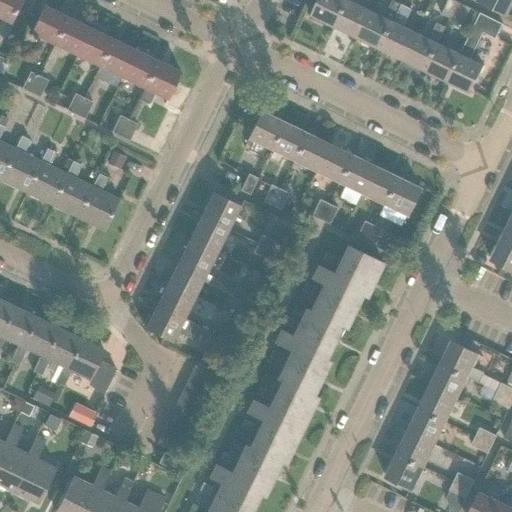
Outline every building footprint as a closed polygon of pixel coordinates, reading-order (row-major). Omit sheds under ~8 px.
[(21,0),(0,0),(0,18),(10,24),(21,0)] [(319,0),(312,16),(335,27),(348,0),(319,0)] [(357,38),(370,11),(358,5),(360,0),(348,0),(335,27),(357,38)] [(450,19),(458,3),(452,0),(448,0),(441,15),(450,19)] [(508,16),(511,8),(511,0),(481,0),(480,3),(508,16)] [(357,38),(380,49),(385,38),(401,5),(393,1),(384,18),(370,11),(357,38)] [(467,7),(458,3),(450,19),(459,24),(467,7)] [(380,49),(402,60),(415,33),(404,27),(412,10),(401,5),(385,38),(380,49)] [(31,34),(54,45),(67,18),(44,6),(31,34)] [(480,13),(460,55),(452,71),(447,82),(470,93),(483,66),(470,60),(483,33),(495,39),(502,24),(480,13)] [(67,18),(54,45),(76,56),(90,29),(67,18)] [(402,60),(424,71),(430,60),(438,44),(446,28),(437,23),(429,40),(415,33),(402,60)] [(90,29),(76,56),(99,67),(112,40),(90,29)] [(112,40),(99,67),(121,78),(135,51),(112,40)] [(430,60),(424,71),(447,82),(452,71),(460,55),(438,44),(430,60)] [(135,51),(121,78),(144,89),(157,61),(135,51)] [(157,61),(144,89),(140,98),(147,102),(151,92),(167,100),(180,73),(157,61)] [(22,89),(31,93),(39,77),(30,73),(22,89)] [(39,77),(31,93),(40,97),(47,81),(39,77)] [(67,111),(76,115),(84,99),(75,94),(67,111)] [(84,99),(76,115),(85,119),(92,103),(84,99)] [(271,150),(284,123),(261,112),(248,139),(271,150)] [(112,132),(121,137),(129,121),(120,116),(112,132)] [(129,121),(121,137),(129,141),(137,125),(129,121)] [(293,161),(307,134),(284,123),(271,150),(293,161)] [(0,180),(0,181),(16,149),(15,149),(0,141),(0,135),(4,128),(0,126),(0,180)] [(316,172),(329,145),(307,134),(293,161),(316,172)] [(0,181),(26,193),(41,162),(41,161),(23,153),(30,140),(21,136),(15,149),(16,149),(0,181)] [(338,183),(352,156),(329,145),(316,172),(338,183)] [(26,193),(52,206),(67,174),(66,174),(49,166),(55,153),(47,149),(41,161),(41,162),(26,193)] [(107,163),(120,170),(126,158),(113,151),(107,163)] [(361,194),(374,167),(352,156),(338,183),(361,194)] [(67,174),(52,206),(78,218),(93,187),(92,187),(75,178),(81,166),(72,161),(66,174),(67,174)] [(383,205),(396,178),(374,167),(361,194),(383,205)] [(98,174),(92,187),(93,187),(78,218),(104,231),(119,200),(101,191),(107,178),(98,174)] [(249,195),(257,179),(249,175),(241,191),(249,195)] [(419,189),(396,178),(383,205),(406,216),(419,189)] [(272,206),(280,190),(271,185),(263,202),(272,206)] [(288,194),(280,190),(272,206),(281,210),(288,194)] [(229,230),(241,207),(212,193),(201,216),(229,230)] [(320,221),(328,204),(320,200),(311,217),(320,221)] [(337,208),(328,204),(320,221),(329,225),(337,208)] [(189,238),(218,252),(229,230),(201,216),(189,238)] [(511,242),(511,217),(502,238),(511,242)] [(365,243),(373,226),(364,222),(356,239),(365,243)] [(381,230),(373,226),(365,243),(374,247),(381,230)] [(258,244),(274,252),(278,244),(262,236),(258,244)] [(178,260),(207,275),(218,252),(189,238),(178,260)] [(511,271),(511,242),(502,238),(491,261),(511,271)] [(269,261),(274,252),(258,244),(253,253),(269,261)] [(361,296),(365,298),(382,263),(349,247),(335,275),(320,267),(317,274),(361,295),(361,296)] [(322,260),(332,265),(335,257),(325,253),(322,260)] [(167,283),(196,297),(207,275),(178,260),(167,283)] [(344,329),(361,296),(361,295),(317,274),(314,280),(325,286),(312,312),(308,310),(308,311),(340,327),(344,329)] [(235,289),(251,297),(256,288),(240,280),(235,289)] [(167,283),(156,305),(184,319),(196,297),(167,283)] [(302,291),(311,296),(315,288),(305,284),(302,291)] [(247,306),(251,297),(235,289),(231,298),(247,306)] [(0,334),(14,307),(0,300),(0,334)] [(197,326),(184,320),(184,319),(156,305),(144,328),(173,342),(178,333),(191,340),(197,326)] [(36,318),(14,307),(0,334),(0,348),(5,338),(18,345),(11,361),(14,363),(36,318)] [(324,360),(340,327),(308,311),(295,338),(283,332),(280,339),(324,360)] [(281,323),(291,328),(294,320),(284,316),(281,323)] [(58,329),(36,318),(14,363),(19,365),(27,349),(41,356),(33,372),(36,373),(58,329)] [(213,334),(229,342),(233,333),(217,325),(213,334)] [(81,339),(58,329),(36,373),(42,376),(49,360),(63,367),(55,383),(59,384),(81,339)] [(225,350),(229,342),(213,334),(209,342),(225,350)] [(103,350),(81,339),(59,384),(64,387),(71,371),(89,380),(98,361),(103,350)] [(312,395),(320,379),(328,362),(324,360),(280,339),(277,345),(293,353),(279,380),(283,383),(312,395)] [(498,392),(497,393),(511,399),(511,388),(502,384),(483,375),(484,373),(473,368),(479,355),(452,342),(440,365),(467,378),(468,378),(498,392)] [(269,358),(279,363),(282,355),(273,351),(269,358)] [(116,369),(98,361),(89,380),(92,387),(104,393),(116,369)] [(430,387),(457,400),(467,378),(440,365),(430,387)] [(194,367),(189,378),(211,389),(217,377),(194,367)] [(189,378),(184,389),(206,400),(211,389),(189,378)] [(300,432),(308,415),(316,398),(312,395),(283,383),(270,409),(255,402),(251,408),(300,432)] [(257,395),(267,399),(270,391),(260,387),(257,395)] [(419,410),(446,423),(457,400),(430,387),(419,410)] [(184,389),(178,400),(201,411),(206,400),(184,389)] [(511,403),(511,399),(497,393),(493,401),(509,409),(511,403)] [(178,400),(173,411),(195,422),(201,411),(178,400)] [(283,466),(300,432),(251,408),(248,414),(264,422),(251,449),(279,463),(283,466)] [(96,414),(87,409),(80,423),(90,427),(96,414)] [(408,432),(435,445),(446,423),(419,410),(408,432)] [(173,411),(168,422),(190,433),(195,422),(173,411)] [(62,420),(49,414),(43,427),(56,433),(62,420)] [(241,428),(250,432),(254,425),(244,420),(241,428)] [(168,422),(163,433),(184,444),(190,433),(168,422)] [(13,425),(4,443),(9,445),(0,462),(0,485),(14,492),(31,456),(27,454),(13,447),(22,430),(13,425)] [(480,428),(476,437),(492,445),(496,436),(480,428)] [(97,438),(85,432),(80,443),(92,449),(97,438)] [(397,454),(424,468),(435,445),(408,432),(397,454)] [(179,455),(184,444),(163,433),(157,444),(179,455)] [(31,456),(14,492),(37,504),(55,468),(36,459),(45,441),(36,436),(27,454),(31,456)] [(492,445),(476,437),(472,446),(488,454),(492,445)] [(0,462),(9,445),(4,443),(0,440),(0,462)] [(258,495),(263,497),(279,463),(251,449),(247,447),(233,474),(217,466),(214,473),(258,494),(258,495)] [(220,459),(230,464),(233,456),(223,452),(220,459)] [(173,470),(178,460),(164,453),(159,463),(173,470)] [(413,491),(424,468),(397,454),(386,478),(413,491)] [(84,511),(97,488),(101,490),(110,472),(101,468),(92,486),(73,477),(55,511),(84,511)] [(249,511),(258,495),(258,494),(214,473),(211,479),(223,485),(209,511),(249,511)] [(458,473),(454,482),(470,490),(474,481),(458,473)] [(115,497),(101,490),(97,488),(84,511),(113,511),(119,499),(124,502),(132,484),(123,479),(115,497)] [(470,490),(454,482),(450,491),(466,499),(470,490)] [(199,491),(209,495),(213,488),(203,483),(199,491)] [(119,499),(113,511),(157,511),(164,499),(146,490),(137,508),(124,502),(119,499)] [(499,511),(504,503),(481,492),(470,511),(499,511)] [(511,511),(511,507),(504,503),(499,511),(511,511)]
